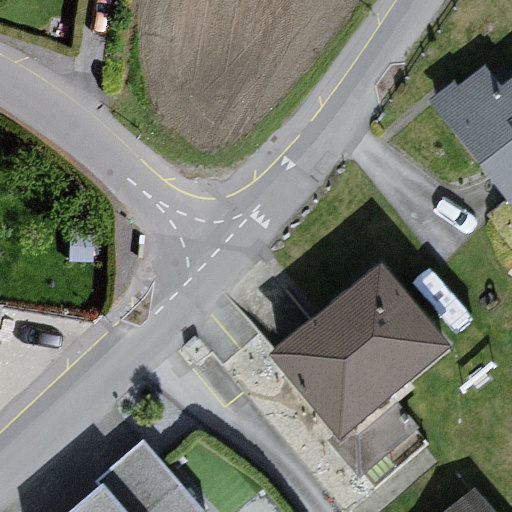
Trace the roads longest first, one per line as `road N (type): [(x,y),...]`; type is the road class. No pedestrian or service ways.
road 1 (unclassified): [(216,257),(255,217),(413,0)]
road 2 (unclassified): [(0,465),(216,257)]
road 3 (residential): [(216,257),(71,130),(0,81)]
